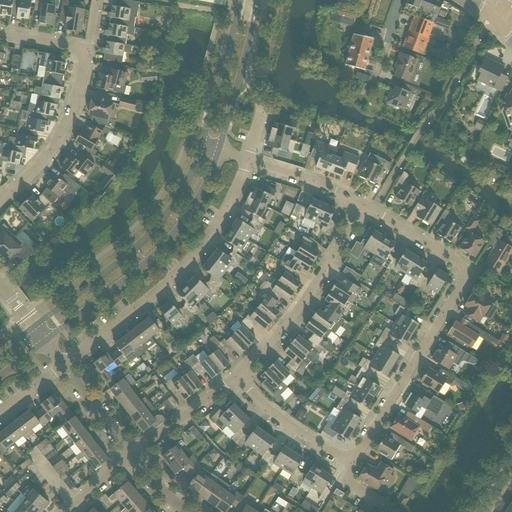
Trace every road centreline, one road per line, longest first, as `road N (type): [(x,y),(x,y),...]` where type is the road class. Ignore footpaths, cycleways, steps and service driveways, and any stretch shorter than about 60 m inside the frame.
road 1 (residential): [(352,465),(471,269),(363,207)]
road 2 (residential): [(63,366),(159,295),(197,255),(248,161)]
road 3 (tertiary): [(43,341),(176,228),(218,152)]
road 4 (tertiary): [(201,148),(164,217),(32,328)]
road 5 (residential): [(234,376),(278,337),(363,207)]
road 6 (residential): [(0,203),(60,133),(88,49)]
road 7 (tertiary): [(218,152),(254,0)]
road 8 (tertiary): [(241,0),(201,148)]
road 9 (residential): [(352,465),(280,419),(234,376)]
road 10 (residential): [(132,455),(234,376)]
road 11 (residential): [(363,207),(248,161)]
